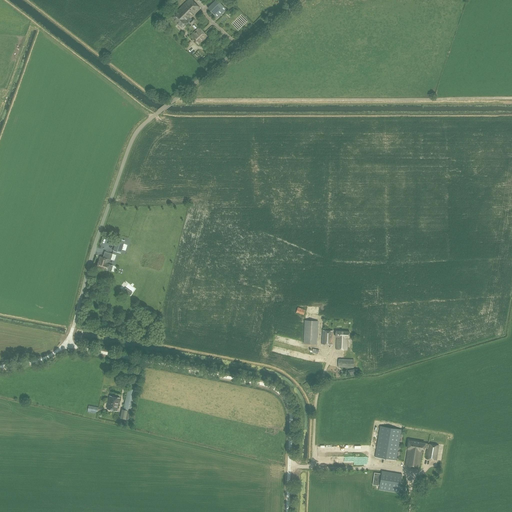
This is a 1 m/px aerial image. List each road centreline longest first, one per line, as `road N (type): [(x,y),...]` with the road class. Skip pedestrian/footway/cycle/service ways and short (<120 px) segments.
road 1 (unclassified): [(64,345),(132,140),(294,0)]
road 2 (unclassified): [(287,511),(291,418),(278,391),(64,345)]
road 3 (unknown): [(309,467),(405,469),(411,503)]
